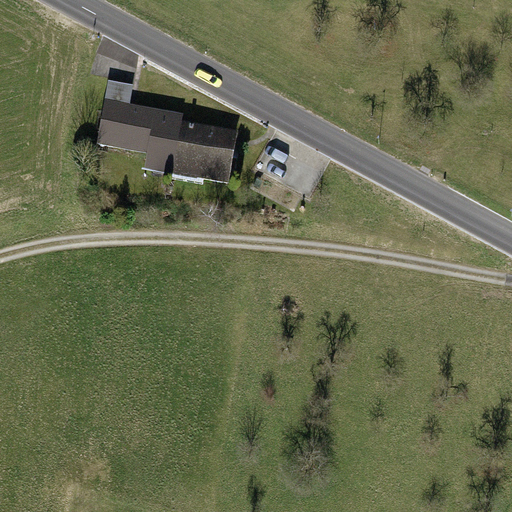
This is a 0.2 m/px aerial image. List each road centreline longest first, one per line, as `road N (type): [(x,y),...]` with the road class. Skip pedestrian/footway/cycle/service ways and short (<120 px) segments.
road 1 (track): [(511,284),(399,261),(135,237),(72,240),(0,260)]
road 2 (tertiary): [(511,241),(62,0)]
